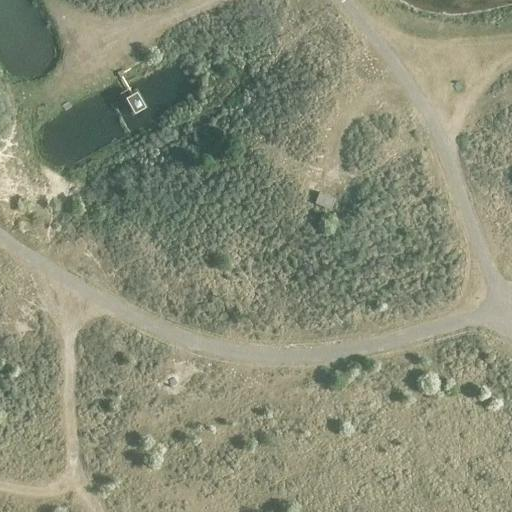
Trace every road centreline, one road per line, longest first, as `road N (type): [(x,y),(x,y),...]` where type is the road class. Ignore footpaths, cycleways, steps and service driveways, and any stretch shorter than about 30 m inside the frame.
road 1 (track): [(511,310),(334,355),(237,353),(130,317),(24,255)]
road 2 (track): [(511,326),(439,138),(389,59)]
road 3 (unknown): [(24,255),(66,346),(77,483)]
